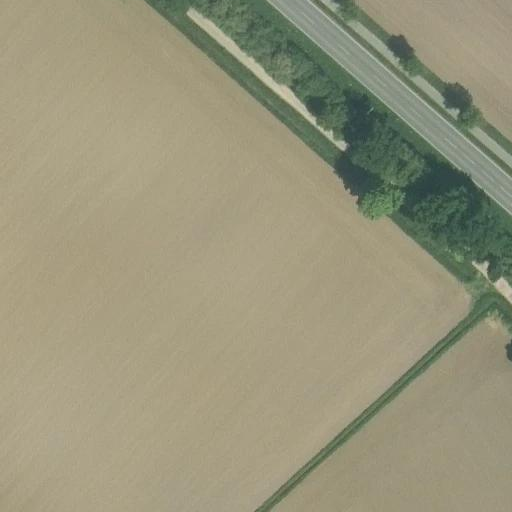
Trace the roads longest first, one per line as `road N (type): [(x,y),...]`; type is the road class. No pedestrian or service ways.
road 1 (track): [(180,0),(511,295)]
road 2 (secondary): [(511,194),(291,0)]
